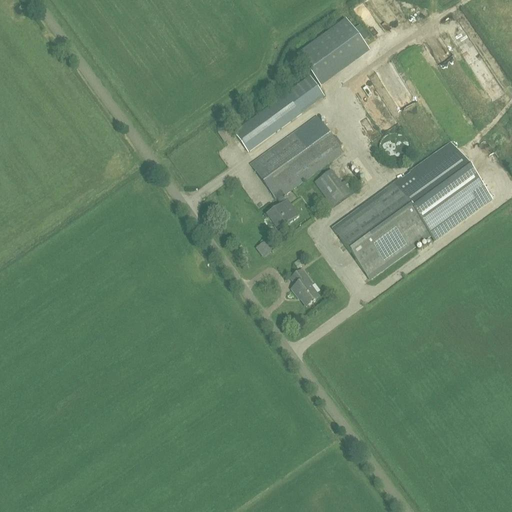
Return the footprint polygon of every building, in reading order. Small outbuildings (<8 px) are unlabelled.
[(410,25),(417,21),(403,0),(396,4),(410,25)] [(364,19),(370,15),(365,5),(358,9),(364,19)] [(323,82),(370,50),(349,18),(302,51),(323,82)] [(445,71),(454,66),(449,57),(440,63),(445,71)] [(395,64),(380,70),(385,84),(402,77),(399,69),(397,70),(395,64)] [(391,86),(418,141),(433,134),(406,78),(391,86)] [(272,108),(235,135),(248,154),(324,99),(310,79),(271,107),(272,108)] [(296,220),(280,199),(342,154),(316,118),(251,166),(280,207),(270,215),(281,231),(296,220)] [(233,137),(227,128),(219,135),(225,143),(233,137)] [(401,158),(396,147),(402,144),(396,132),(379,140),(390,164),(401,158)] [(389,193),(334,232),(370,282),(431,239),(434,244),(492,203),(453,148),(396,189),(395,188),(388,193),(389,193)] [(350,198),(332,173),(316,185),(334,210),(350,198)] [(296,288),(292,291),(297,299),(299,298),(306,308),(319,300),(310,287),(312,286),(302,272),(291,280),(296,288)]
